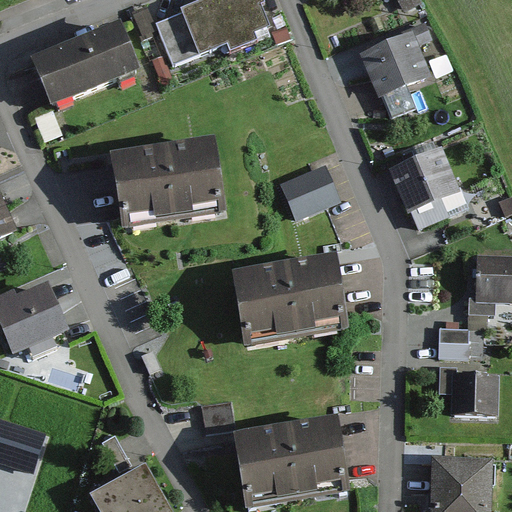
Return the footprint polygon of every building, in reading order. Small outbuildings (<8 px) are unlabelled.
[(250,0),(227,0),(154,30),(173,77),(266,38),(250,0)] [(414,0),(393,0),(401,15),(418,7),(414,0)] [(423,36),(362,64),(382,109),(430,87),(416,55),(429,49),(423,36)] [(118,39),(33,71),(52,119),(137,87),(118,39)] [(442,147),(391,169),(412,215),(463,192),(442,147)] [(211,153),(109,168),(118,230),(220,215),(211,153)] [(341,202),(325,166),(281,185),(297,221),(341,202)] [(0,207),(0,248),(16,242),(0,207)] [(511,270),(476,268),(473,308),(511,311),(511,270)] [(332,270),(229,289),(240,350),(343,331),(332,270)] [(48,280),(0,300),(0,322),(13,353),(69,330),(48,280)] [(470,342),(442,342),(442,366),(470,366),(470,342)] [(498,384),(455,383),(454,421),(498,422),(498,384)] [(230,402),(202,406),(206,434),(234,430),(230,402)] [(0,464),(32,474),(45,434),(0,419),(0,464)] [(337,420),(236,436),(248,511),(349,496),(337,420)] [(173,511),(145,462),(90,493),(101,511),(173,511)] [(488,511),(489,470),(435,469),(433,511),(488,511)]
